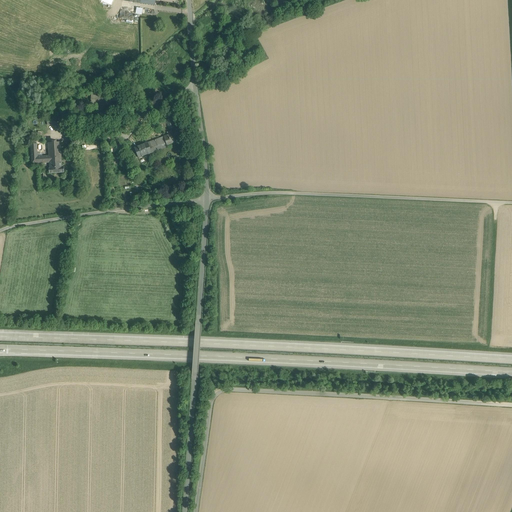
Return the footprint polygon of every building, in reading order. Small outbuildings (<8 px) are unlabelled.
[(111,97),(102,97),(103,94),(96,93),(95,101),(102,101),(102,104),(111,104),(111,97)] [(164,137),(148,143),(150,148),(150,149),(166,142),(167,145),(175,142),(171,133),(168,134),(169,136),(164,137)] [(60,142),(48,143),(49,156),(37,157),(37,144),(31,144),(32,164),(49,162),(49,164),(62,163),(60,142)] [(148,143),(135,148),(138,157),(150,152),(149,149),(150,148),(148,143)] [(62,163),(49,164),(50,168),(49,168),(49,173),(64,172),(64,167),(62,167),(62,163)]
